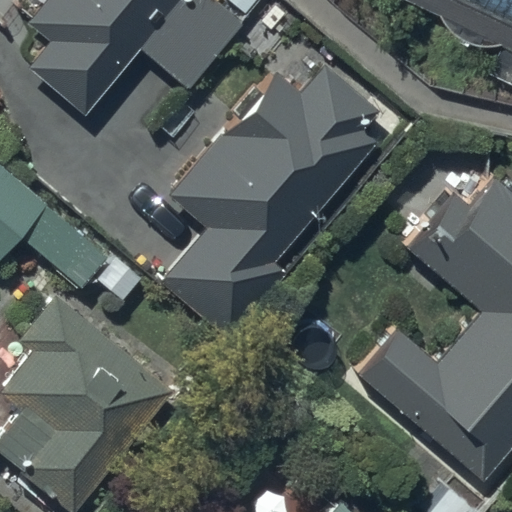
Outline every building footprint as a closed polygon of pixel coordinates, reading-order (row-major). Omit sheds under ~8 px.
[(41,43),(20,68),(79,118),(136,51),(184,91),(239,25),(208,0),(42,0),(21,26),(41,43)] [(511,0),(410,0),(508,48),(495,75),(511,83),(511,0)] [(269,264),(369,143),(358,133),(374,114),(316,67),(294,94),(271,75),(222,134),(218,130),(162,198),(199,229),(155,281),(228,340),(282,274),(269,264)] [(106,263),(0,172),(0,256),(15,238),(75,290),(87,276),(116,301),(135,279),(110,258),(106,263)] [(511,204),(487,184),(465,210),(445,194),(397,251),(473,314),(430,366),(389,331),(351,377),(477,482),(511,439),(511,204)] [(67,511),(165,390),(48,297),(11,343),(24,353),(0,382),(0,401),(13,412),(0,428),(0,462),(62,511),(67,511)]
